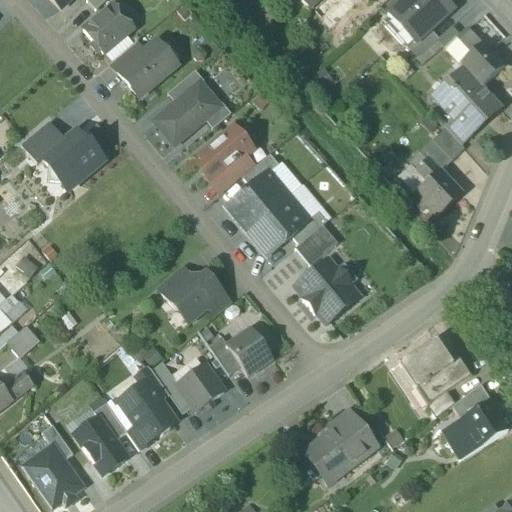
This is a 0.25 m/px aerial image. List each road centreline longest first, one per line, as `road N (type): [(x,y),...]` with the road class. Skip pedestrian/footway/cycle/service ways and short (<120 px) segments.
road 1 (residential): [(11,0),(328,373)]
road 2 (residential): [(328,373),(125,511)]
road 3 (residential): [(468,262),(450,291),(328,373)]
